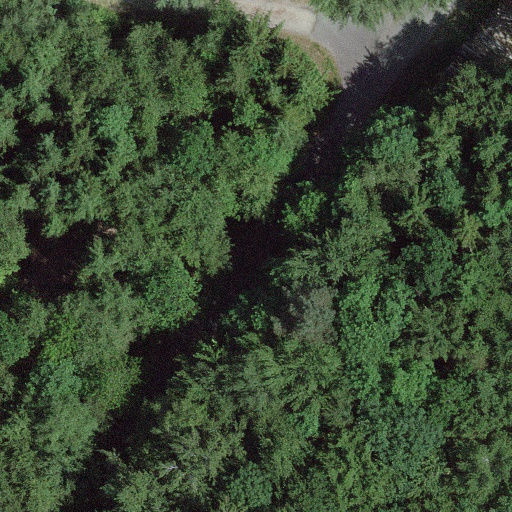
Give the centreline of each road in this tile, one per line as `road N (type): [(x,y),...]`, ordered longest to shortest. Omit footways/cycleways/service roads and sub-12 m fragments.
road 1 (unclassified): [(101,511),(429,0)]
road 2 (track): [(271,0),(410,24)]
